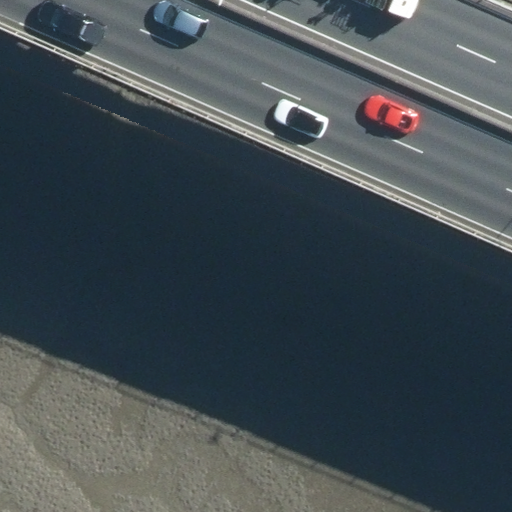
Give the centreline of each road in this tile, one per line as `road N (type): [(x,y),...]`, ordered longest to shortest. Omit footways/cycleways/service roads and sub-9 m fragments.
road 1 (primary): [(511,187),(83,0)]
road 2 (primary): [(372,0),(511,60)]
